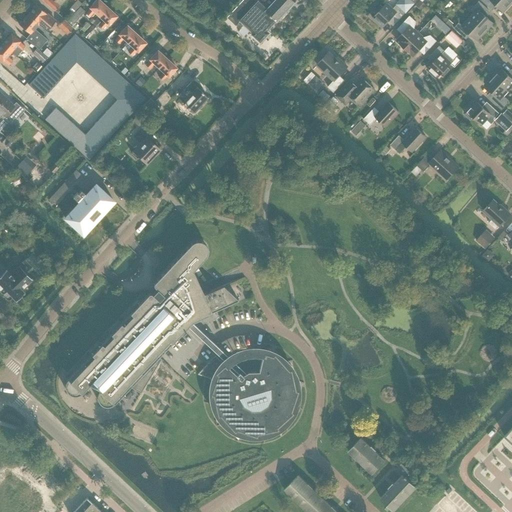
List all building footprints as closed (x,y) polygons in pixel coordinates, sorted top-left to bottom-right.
[(42,0),(55,11),(59,6),(57,4),(60,3),(63,0),(42,0)] [(74,11),(81,4),(77,0),(71,8),(74,11)] [(94,12),(99,16),(107,7),(99,0),(96,0),(90,7),(90,8),(86,13),(90,17),(94,12)] [(243,0),(227,18),(228,18),(236,25),(239,22),(253,34),(252,36),(258,42),(263,37),(265,39),(270,34),(267,32),(277,22),(296,3),(292,0),(243,0)] [(399,0),(396,4),(397,5),(393,9),(387,4),(383,7),(380,5),(374,12),(376,15),(373,19),(382,28),(388,21),(393,26),(406,12),(415,3),(411,0),(399,0)] [(480,0),(490,8),(493,4),(495,4),(503,12),(511,3),(507,0),(480,0)] [(425,5),(421,1),(416,6),(421,10),(425,5)] [(474,13),(470,18),(485,32),(493,23),(486,17),(485,16),(485,14),(488,10),(479,1),(471,10),(474,13)] [(27,14),(39,24),(43,19),(51,26),(55,21),(47,14),(36,5),(27,14)] [(73,24),(84,12),(80,7),(69,20),(73,24)] [(107,7),(99,16),(103,20),(98,25),(102,29),(107,23),(109,25),(117,16),(107,7)] [(34,29),(39,24),(27,14),(19,24),(30,34),(26,39),(34,45),(42,36),(34,29)] [(405,48),(419,33),(414,29),(416,22),(410,16),(397,29),(402,34),(396,40),(405,48)] [(459,23),(454,28),(463,37),(467,33),(469,33),(477,40),(485,32),(470,18),(462,26),(459,23)] [(67,34),(73,28),(64,20),(58,26),(67,34)] [(80,29),(84,32),(89,27),(86,25),(85,24),(83,27),(82,27),(80,29)] [(96,27),(93,24),(83,35),(86,38),(96,27)] [(128,42),(136,34),(127,25),(119,34),(120,35),(115,40),(119,43),(123,38),(128,42)] [(450,29),(445,25),(439,31),(444,35),(450,29)] [(445,37),(457,48),(463,41),(452,30),(445,37)] [(423,37),(419,33),(405,48),(413,56),(419,50),(424,55),(437,41),(430,35),(423,37)] [(11,34),(2,43),(12,51),(17,56),(21,51),(25,46),(20,42),(20,41),(11,34)] [(75,34),(56,54),(71,67),(76,62),(75,34)] [(95,52),(75,34),(76,62),(82,67),(95,52)] [(146,42),(136,34),(128,42),(133,47),(128,52),(132,55),(137,50),(138,51),(146,42)] [(12,51),(2,43),(0,46),(0,58),(3,61),(9,65),(13,61),(7,56),(12,51)] [(451,63),(450,63),(453,59),(439,46),(428,58),(433,63),(427,69),(437,78),(440,74),(443,77),(450,70),(447,67),(451,63)] [(47,57),(37,48),(32,53),(43,62),(47,57)] [(42,52),(42,53),(47,57),(48,58),(48,57),(52,53),(46,48),(45,50),(44,50),(44,51),(42,52)] [(154,64),(159,68),(167,59),(157,51),(149,59),(150,60),(146,65),(149,69),(154,64)] [(101,58),(95,52),(82,67),(88,72),(101,58)] [(328,87),(334,92),(344,81),(339,76),(347,67),(341,61),(339,62),(329,53),(317,65),(334,81),(328,87)] [(56,54),(51,60),(65,73),(71,67),(56,54)] [(107,63),(101,58),(88,72),(93,78),(107,63)] [(163,82),(168,77),(176,68),(167,59),(159,68),(164,72),(159,78),(162,81),(163,82)] [(51,60),(45,66),(60,79),(65,73),(51,60)] [(36,71),(41,65),(39,64),(37,62),(36,63),(35,64),(33,66),(32,67),(36,71)] [(113,69),(107,63),(93,78),(99,83),(113,69)] [(45,66),(40,72),(55,85),(60,79),(45,66)] [(493,77),(508,91),(511,86),(511,69),(507,74),(501,68),(493,77)] [(119,74),(113,69),(99,83),(105,89),(119,74)] [(19,72),(15,77),(24,85),(28,81),(19,72)] [(40,72),(35,78),(49,91),(55,85),(40,72)] [(310,74),(304,81),(308,84),(309,83),(315,76),(311,72),(310,74)] [(125,79),(119,74),(105,89),(111,94),(125,79)] [(310,86),(319,92),(326,83),(317,76),(310,86)] [(503,96),(508,91),(493,77),(485,85),(491,91),(486,96),(499,108),(502,110),(509,103),(508,100),(503,96)] [(49,91),(35,78),(28,85),(43,98),(49,91)] [(145,98),(125,79),(111,94),(117,99),(145,98)] [(375,90),(363,79),(356,86),(350,81),(336,96),(346,105),(352,98),(361,106),(367,100),(366,99),(375,90)] [(193,112),(207,97),(197,87),(196,87),(191,82),(186,87),(192,92),(182,102),(188,108),(187,109),(191,112),(192,111),(193,112)] [(150,95),(155,99),(165,89),(160,84),(150,95)] [(16,102),(13,105),(0,93),(0,130),(8,122),(4,118),(4,117),(8,120),(10,119),(11,120),(14,117),(16,119),(24,110),(16,102)] [(338,101),(333,97),(326,105),(333,111),(337,106),(335,105),(338,101)] [(126,118),(145,98),(117,99),(112,105),(126,118)] [(494,121),(494,118),(499,113),(487,102),(482,107),(476,101),(464,113),(471,119),(473,117),(482,125),(486,120),(491,124),(494,121)] [(151,118),(160,108),(155,103),(146,113),(151,118)] [(370,125),(377,118),(386,126),(399,112),(389,103),(379,112),(374,107),(364,119),(370,125)] [(126,118),(112,105),(106,111),(121,124),(126,118)] [(62,113),(56,107),(45,119),(51,124),(62,113)] [(503,114),(511,122),(511,113),(507,109),(503,114)] [(121,124),(106,111),(101,117),(115,130),(121,124)] [(67,118),(62,113),(51,124),(57,130),(67,118)] [(494,121),(506,132),(511,124),(511,123),(501,114),(494,121)] [(115,130),(101,117),(95,123),(110,136),(115,130)] [(73,124),(67,118),(57,130),(63,135),(73,124)] [(154,131),(140,118),(135,124),(149,136),(154,131)] [(366,127),(360,121),(356,126),(362,131),(366,127)] [(110,136),(95,123),(90,129),(105,142),(110,136)] [(79,129),(73,124),(63,135),(69,141),(79,129)] [(412,152),(426,137),(416,128),(404,140),(399,135),(390,145),(400,154),(406,147),(412,152)] [(85,134),(79,129),(69,141),(89,159),(85,134)] [(105,142),(90,129),(85,134),(89,159),(92,156),(105,142)] [(146,162),(159,149),(146,137),(140,132),(135,137),(141,143),(133,151),(146,162)] [(273,140),(269,136),(261,145),(265,150),(273,140)] [(391,149),(386,146),(380,153),(383,156),(385,154),(386,155),(391,149)] [(431,164),(447,179),(458,167),(440,151),(433,159),(427,154),(417,165),(424,172),(431,164)] [(36,165),(26,156),(15,168),(24,177),(36,165)] [(22,182),(17,174),(10,178),(14,186),(22,182)] [(69,187),(64,182),(61,186),(66,190),(69,187)] [(113,201),(95,184),(64,218),(83,234),(113,201)] [(66,190),(61,186),(57,190),(62,194),(66,190)] [(500,226),(511,215),(505,209),(504,210),(493,200),(483,211),(500,226)] [(495,237),(486,229),(476,240),(484,248),(495,237)] [(158,357),(187,326),(191,321),(238,300),(223,286),(203,294),(192,270),(204,256),(205,256),(205,255),(206,254),(206,253),(206,252),(207,251),(207,250),(207,249),(206,248),(206,247),(206,246),(205,245),(205,244),(204,243),(203,242),(202,242),(201,241),(200,241),(199,240),(197,240),(195,240),(194,241),(193,241),(192,241),(192,242),(154,282),(153,282),(153,283),(153,284),(153,285),(154,286),(157,289),(150,296),(149,295),(148,295),(148,294),(147,294),(147,295),(146,295),(140,301),(138,299),(127,310),(130,313),(121,322),(118,320),(108,331),(110,333),(101,342),(99,340),(88,352),(91,354),(67,379),(66,380),(66,381),(65,381),(65,382),(65,383),(65,384),(64,385),(65,386),(65,387),(65,388),(65,389),(65,390),(66,391),(67,392),(68,393),(69,394),(70,394),(71,394),(71,395),(72,395),(73,395),(75,395),(76,395),(78,395),(79,394),(80,393),(81,392),(89,384),(101,389),(100,390),(99,390),(99,391),(98,392),(98,393),(97,394),(97,396),(97,397),(97,399),(98,400),(98,402),(99,402),(99,404),(100,404),(101,405),(102,406),(104,406),(105,407),(106,407),(108,407),(110,406),(111,406),(112,405),(113,405),(114,403),(133,383),(143,389),(161,359),(158,357)] [(25,267),(22,270),(27,275),(30,271),(36,277),(47,267),(42,262),(43,262),(37,256),(36,256),(33,252),(22,263),(25,267)] [(20,289),(30,279),(27,275),(22,270),(18,266),(9,274),(0,264),(0,289),(3,292),(2,295),(6,299),(9,299),(12,296),(15,299),(23,292),(20,289)] [(239,372),(237,374),(236,375),(222,362),(214,355),(197,374),(215,380),(209,398),(210,396),(212,396),(217,420),(218,420),(218,418),(220,417),(236,435),(236,434),(235,432),(236,431),(259,438),(259,437),(257,437),(257,434),(281,430),(281,429),(279,429),(278,427),(295,411),(293,412),(291,411),(299,388),(298,388),(298,390),(295,390),(291,366),(290,366),(290,368),(288,369),(272,351),(272,352),(273,353),(272,355),(262,352),(262,353),(263,353),(258,371),(248,372),(242,375),(239,372)] [(370,446),(361,437),(348,451),(372,473),(385,459),(375,451),(377,450),(371,445),(370,446)] [(396,468),(402,474),(409,479),(414,474),(401,462),(396,468)] [(409,479),(402,474),(394,483),(393,482),(388,488),(389,489),(381,498),(394,511),(417,487),(409,479)] [(307,510),(321,496),(312,488),(313,487),(309,483),(308,484),(298,475),(284,489),(307,510)] [(0,511),(37,511),(40,510),(9,478),(9,479),(0,487),(0,511)] [(321,496),(307,510),(308,511),(337,511),(336,510),(337,510),(332,505),(332,506),(321,496)] [(105,511),(102,509),(100,511),(86,498),(73,511),(105,511)]
